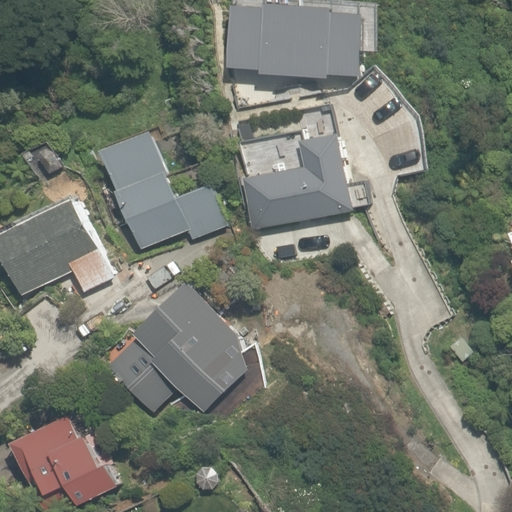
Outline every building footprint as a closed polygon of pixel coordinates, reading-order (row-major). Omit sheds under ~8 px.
[(372,6),(268,0),(234,0),(230,69),(357,76),(368,64),(372,6)] [(285,159),(236,168),(247,227),(342,209),(327,127),(281,136),(285,159)] [(180,242),(221,226),(204,180),(168,194),(143,130),(93,149),(132,250),(177,233),(180,242)] [(0,221),(0,296),(2,301),(62,273),(73,295),(110,278),(70,189),(0,221)] [(511,223),(489,233),(511,283),(511,223)] [(162,277),(82,358),(139,415),(164,389),(191,415),(246,360),(162,277)] [(36,409),(0,429),(0,478),(11,498),(68,465),(36,409)]
